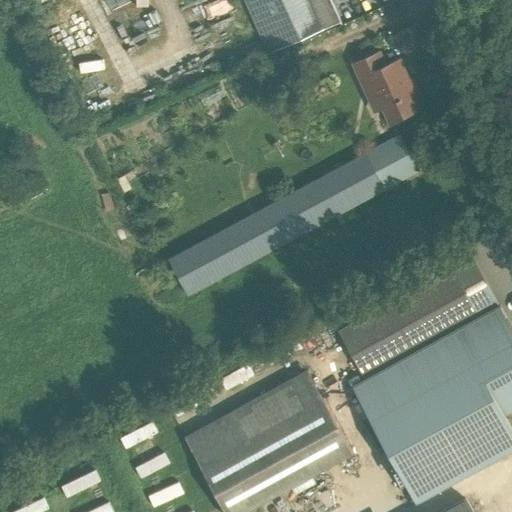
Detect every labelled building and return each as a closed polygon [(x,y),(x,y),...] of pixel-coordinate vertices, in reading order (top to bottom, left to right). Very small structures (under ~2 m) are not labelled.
[(332,0),(245,0),(269,52),(342,20),(332,0)] [(413,79),(410,80),(400,59),(386,65),(380,51),(354,62),(365,87),(374,83),(390,121),(425,105),(413,79)] [(420,170),(401,134),(169,258),(188,293),(420,170)] [(131,188),(127,182),(135,178),(131,171),(117,179),(124,192),(131,189),(131,188)] [(342,332),(355,357),(365,374),(478,312),(497,302),(474,259),(455,269),(434,281),(342,332)] [(511,424),(506,413),(511,410),(511,325),(500,304),(352,385),(417,502),(511,449),(511,424)] [(185,436),(227,511),(244,511),(354,452),(308,369),(185,436)] [(223,375),(226,385),(245,379),(242,369),(223,375)] [(127,445),(158,430),(153,421),(123,436),(127,445)] [(165,450),(136,466),(142,475),(171,460),(165,450)] [(96,467),(62,483),(67,494),(101,479),(96,467)] [(154,504),(184,491),(180,481),(150,494),(154,504)] [(45,494),(12,509),(13,511),(35,511),(50,506),(45,494)] [(109,511),(105,502),(80,511),(109,511)] [(471,511),(467,503),(452,511),(471,511)]
